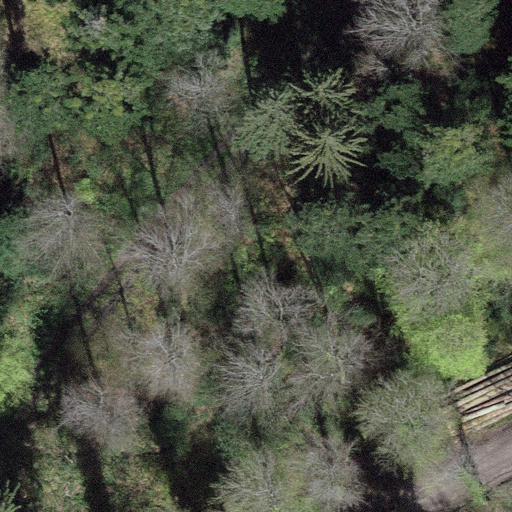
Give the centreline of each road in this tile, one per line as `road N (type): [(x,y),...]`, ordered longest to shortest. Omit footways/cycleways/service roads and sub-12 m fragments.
road 1 (track): [(0,422),(367,0)]
road 2 (track): [(395,511),(511,448)]
